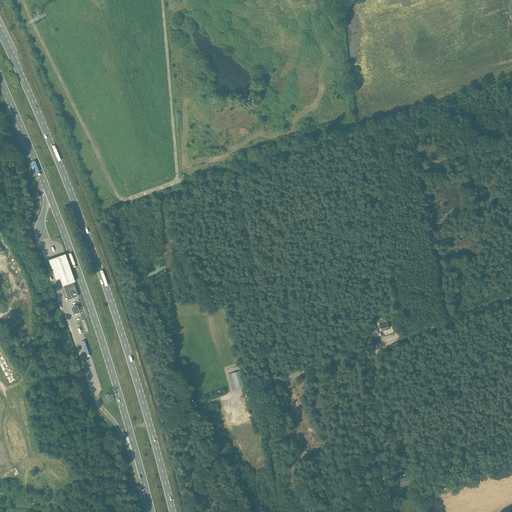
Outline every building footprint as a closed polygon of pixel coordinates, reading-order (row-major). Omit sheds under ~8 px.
[(66,253),(48,260),(56,280),(60,279),(63,286),(76,281),(66,253)] [(63,285),(68,299),(78,296),(73,281),(63,285)] [(387,321),(385,316),(382,317),(376,319),(378,324),(387,321)] [(376,328),(375,323),(369,325),(371,329),(372,333),(378,331),(377,327),(376,328)] [(390,328),(388,323),(378,326),(380,331),(390,328)] [(244,386),(240,371),(231,373),(236,388),(244,386)] [(410,475),(398,479),(400,487),(413,484),(410,475)] [(406,497),(404,489),(392,492),(394,500),(402,498),(406,497)]
